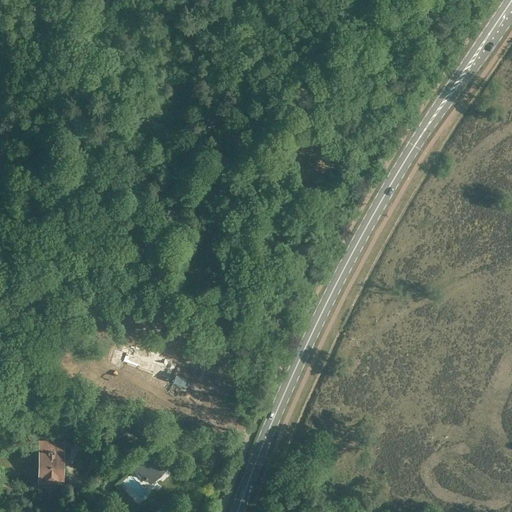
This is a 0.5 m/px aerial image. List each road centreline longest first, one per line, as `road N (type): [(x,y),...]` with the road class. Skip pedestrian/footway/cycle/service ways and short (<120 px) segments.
road 1 (secondary): [(239,511),(332,291),(405,159)]
road 2 (secondary): [(507,0),(405,159)]
road 3 (secondary): [(405,159),(511,16)]
